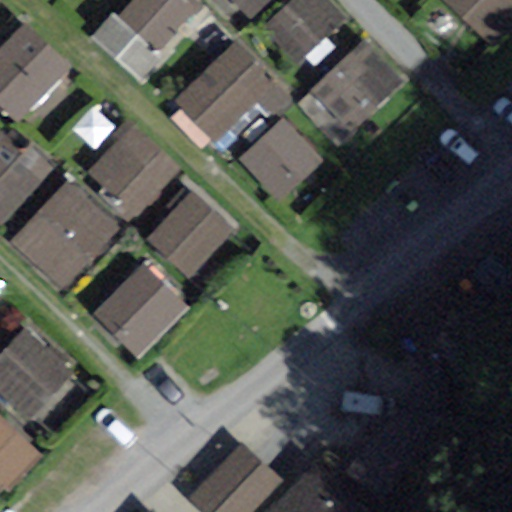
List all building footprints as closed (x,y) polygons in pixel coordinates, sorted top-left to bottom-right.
[(194,0),(128,0),(100,46),(149,76),(196,1),(194,0)] [(331,0),(235,0),(301,67),(351,20),(331,0)] [(511,0),(444,0),(491,43),(511,19),(511,0)] [(0,101),(18,121),(74,68),(29,20),(0,48),(0,101)] [(355,130),(406,76),(366,39),(315,93),(355,130)] [(174,97),(213,140),(272,87),(232,44),(174,97)] [(239,162),(283,202),(325,157),(281,116),(239,162)] [(137,217),(183,167),(134,123),(88,173),(137,217)] [(0,217),(3,219),(45,170),(0,131),(0,217)] [(60,293),(123,234),(72,180),(9,239),(60,293)] [(204,277),(233,215),(180,191),(151,254),(204,277)] [(95,316),(141,358),(189,305),(143,263),(95,316)] [(0,356),(0,394),(30,421),(75,369),(26,327),(0,356)] [(430,382),(359,469),(384,490),(455,403),(430,382)] [(0,415),(0,498),(42,456),(0,415)] [(241,454),(199,499),(213,511),(242,511),(271,482),(241,454)] [(361,511),(316,470),(276,511),(361,511)]
